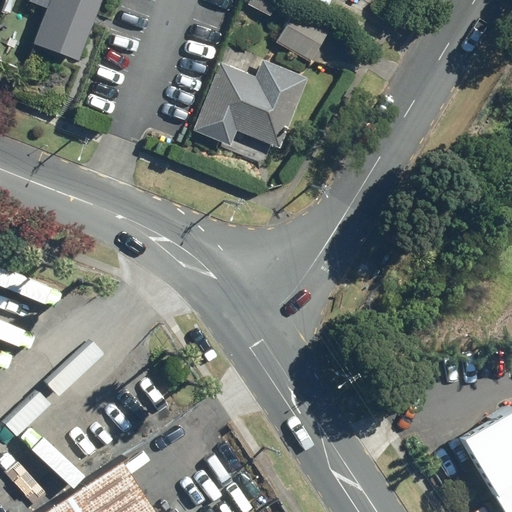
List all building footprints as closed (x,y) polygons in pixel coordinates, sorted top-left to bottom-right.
[(102,0),(110,3),(110,0),(46,0),(31,41),(76,58),(97,0),(102,0)] [(268,14),(275,0),(249,0),(248,3),(268,14)] [(307,60),(327,26),(293,6),(273,40),(307,60)] [(274,147),(296,94),(218,62),(196,114),(274,147)] [(503,511),(510,511),(511,511),(511,405),(456,437),(503,511)] [(155,511),(108,440),(0,510),(0,511),(155,511)]
